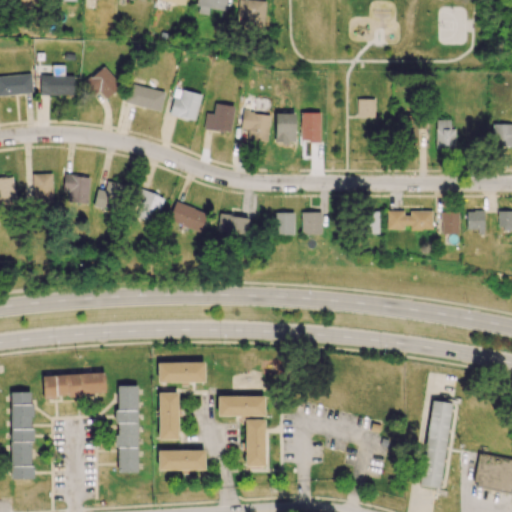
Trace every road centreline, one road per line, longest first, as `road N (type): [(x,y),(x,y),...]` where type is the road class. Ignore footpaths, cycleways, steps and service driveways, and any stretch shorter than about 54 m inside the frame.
road 1 (residential): [(0,137),(110,140),(264,183),(511,183)]
road 2 (primary): [(0,342),(230,330),(511,363)]
road 3 (primary): [(511,327),(278,297),(0,307)]
